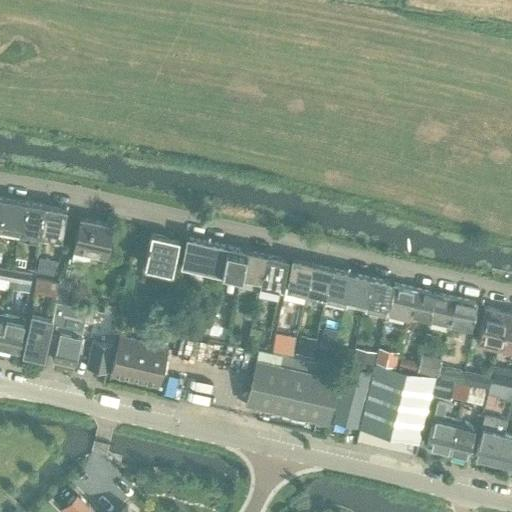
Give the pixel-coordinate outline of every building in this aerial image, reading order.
[(4,197),(0,218),(0,233),(18,237),(19,228),(24,200),(4,197)] [(18,237),(17,238),(37,242),(40,231),(44,209),(45,204),(24,200),(19,228),(18,237)] [(44,209),(40,231),(60,235),(65,208),(45,204),(44,209)] [(104,254),(108,234),(111,223),(79,216),(72,247),(104,254)] [(151,231),(143,264),(171,270),(178,237),(151,231)] [(187,235),(180,262),(200,267),(206,239),(187,235)] [(206,239),(200,267),(220,271),(226,244),(206,239)] [(226,244),(220,271),(240,276),(246,248),(226,244)] [(246,248),(240,276),(259,280),(265,253),(246,248)] [(259,280),(257,290),(277,294),(286,257),(265,253),(259,280)] [(39,256),(37,270),(54,272),(55,259),(39,256)] [(285,286),(305,290),(312,263),(292,258),(285,286)] [(312,263),(305,290),(325,295),(331,267),(312,263)] [(0,266),(0,277),(9,279),(11,268),(0,266)] [(331,267),(325,295),(344,299),(350,272),(331,267)] [(9,279),(8,286),(29,291),(32,272),(11,268),(9,279)] [(350,272),(344,299),(363,303),(369,276),(350,272)] [(60,275),(55,300),(70,303),(75,278),(60,275)] [(369,276),(363,303),(383,308),(389,281),(369,276)] [(36,277),(34,289),(55,293),(57,280),(36,277)] [(408,313),(414,286),(393,282),(387,308),(408,313)] [(414,286),(408,313),(428,318),(434,291),(414,286)] [(434,291),(428,318),(448,322),(455,295),(434,291)] [(17,295),(14,310),(25,312),(27,296),(17,295)] [(455,295),(448,322),(469,327),(475,300),(455,295)] [(48,331),(58,333),(52,357),(75,363),(81,336),(82,328),(87,306),(70,303),(55,300),(51,316),(48,331)] [(498,345),(506,310),(484,304),(476,339),(498,345)] [(135,310),(133,324),(159,330),(162,315),(135,310)] [(511,347),(511,310),(506,310),(498,345),(511,347)] [(48,331),(51,316),(31,312),(23,351),(43,355),(48,331)] [(4,313),(0,332),(0,345),(18,350),(24,322),(25,318),(4,313)] [(174,329),(187,332),(189,321),(176,318),(174,329)] [(250,326),(247,342),(257,344),(260,328),(250,326)] [(325,326),(321,343),(333,346),(337,329),(325,326)] [(230,330),(227,340),(238,342),(241,332),(230,330)] [(275,330),(272,347),(292,351),(295,334),(275,330)] [(119,332),(111,371),(157,381),(166,342),(119,332)] [(299,335),(296,352),(312,355),(315,338),(299,335)] [(92,338),(86,365),(107,370),(113,343),(92,338)] [(335,346),(333,358),(351,362),(354,350),(335,346)] [(354,350),(351,362),(372,367),(375,351),(355,346),(354,350)] [(395,365),(398,350),(377,346),(375,361),(395,365)] [(327,421),(333,394),(340,367),(258,348),(256,359),(245,402),(327,421)] [(319,350),(317,359),(329,361),(331,352),(319,350)] [(420,355),(416,371),(435,374),(436,375),(439,364),(441,356),(421,352),(420,355)] [(400,356),(397,367),(414,371),(417,360),(400,356)] [(440,363),(437,374),(460,379),(462,369),(440,363)] [(336,411),(334,421),(355,426),(366,382),(369,370),(346,365),(343,375),(338,395),(334,410),(336,411)] [(464,368),(461,381),(469,383),(484,386),(488,387),(491,375),(464,368)] [(360,427),(418,442),(433,382),(414,378),(394,373),(374,369),(360,427)] [(435,374),(431,393),(450,398),(451,395),(466,398),(469,383),(461,381),(436,375),(435,374)] [(511,398),(511,394),(511,384),(490,380),(488,392),(511,398)] [(469,383),(466,398),(480,402),(484,386),(469,383)] [(434,413),(426,444),(447,449),(454,418),(442,415),(445,403),(437,401),(434,413)] [(496,461),(503,431),(506,419),(485,414),(475,456),(496,461)] [(454,418),(447,449),(467,454),(475,423),(454,418)] [(511,433),(503,431),(496,461),(511,464),(511,433)] [(95,511),(76,492),(60,508),(64,511),(133,511),(127,505),(118,511),(95,511)]
